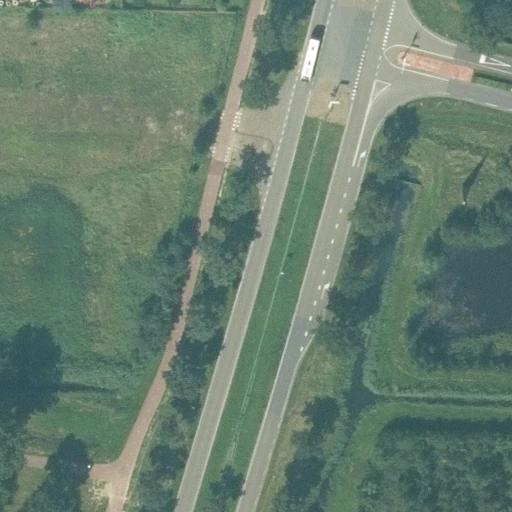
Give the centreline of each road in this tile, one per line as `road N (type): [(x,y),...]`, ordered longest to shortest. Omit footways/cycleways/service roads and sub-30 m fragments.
road 1 (secondary): [(319,29),(179,511)]
road 2 (secondary): [(245,511),(368,68)]
road 3 (secondary): [(368,68),(511,105)]
road 4 (secondary): [(511,65),(377,28)]
